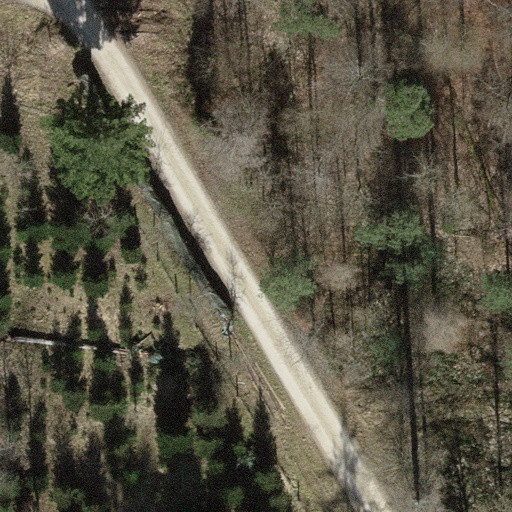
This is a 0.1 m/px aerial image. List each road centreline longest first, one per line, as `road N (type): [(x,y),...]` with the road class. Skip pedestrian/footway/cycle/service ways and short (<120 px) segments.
road 1 (track): [(72,0),(375,511)]
road 2 (unknown): [(293,371),(511,254)]
